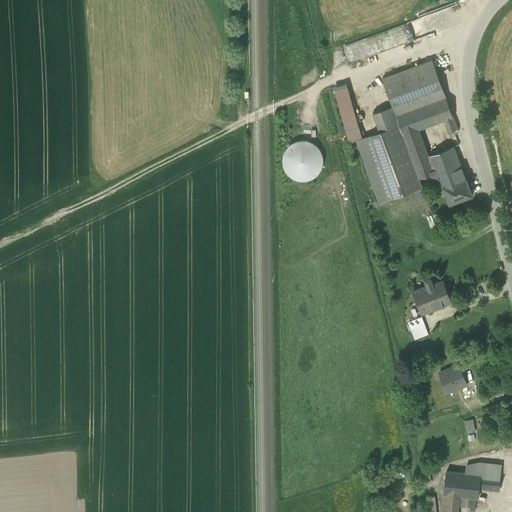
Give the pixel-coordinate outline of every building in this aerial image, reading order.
[(389,42),(406,43),(407,29),(389,28),(389,42)] [(392,106),(396,115),(429,103),(446,97),(432,60),(382,78),(392,106)] [(347,88),(335,91),(350,141),(362,138),(347,88)] [(436,123),(444,120),(453,117),(446,97),(429,103),(436,123)] [(419,129),(436,123),(429,103),(396,115),(403,135),(419,129)] [(425,194),(419,178),(403,135),(396,115),(392,106),(373,113),(378,128),(386,125),(387,129),(356,140),(379,202),(412,190),(415,198),(425,194)] [(458,129),(453,117),(444,120),(446,126),(446,127),(448,133),(458,129)] [(430,174),(434,173),(428,155),(419,129),(403,135),(419,178),(430,174)] [(284,166),(287,173),(293,178),(301,181),(309,180),(316,176),(321,170),(323,163),(322,155),(319,148),(312,143),(305,140),(297,141),(290,145),(285,151),(283,158),(284,166)] [(454,146),(428,155),(434,173),(436,179),(432,180),(436,190),(444,187),(443,187),(466,179),(454,146)] [(444,187),(450,203),(472,195),(466,178),(466,179),(443,187),(444,187)] [(413,291),(422,314),(452,303),(443,280),(433,284),(430,277),(424,280),(427,286),(413,291)] [(409,322),(415,339),(428,334),(422,317),(409,322)] [(458,356),(463,369),(470,366),(465,354),(458,356)] [(459,364),(440,372),(442,379),(447,393),(467,385),(459,364)] [(465,421),(468,432),(475,431),(473,419),(465,421)] [(467,465),(466,473),(480,474),(500,477),(502,465),(478,462),(467,465)] [(430,470),(419,471),(420,483),(431,482),(430,470)] [(447,470),(444,494),(460,496),(476,498),(478,498),(479,489),(480,474),(466,473),(447,470)] [(500,477),(480,474),(479,489),(499,491),(500,477)] [(444,494),(441,511),(457,511),(459,506),(460,496),(444,494)] [(436,511),(435,496),(423,498),(424,511),(436,511)] [(476,498),(460,496),(459,506),(467,507),(467,510),(475,511),(476,498)]
